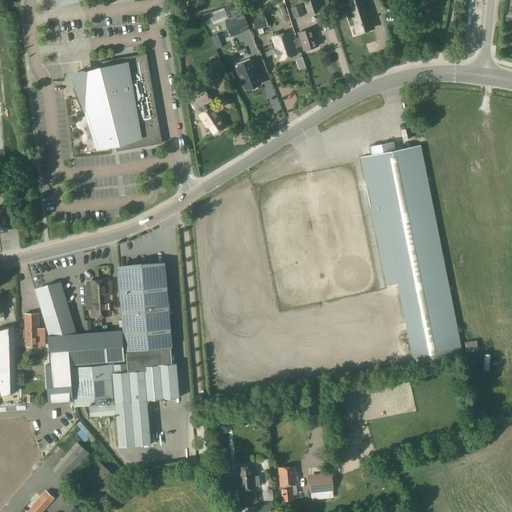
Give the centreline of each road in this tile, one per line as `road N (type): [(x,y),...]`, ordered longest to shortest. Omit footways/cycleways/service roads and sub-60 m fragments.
road 1 (unclassified): [(482,77),(407,76),(345,95),(193,195)]
road 2 (residential): [(28,20),(56,174),(176,161)]
road 3 (unclassified): [(193,195),(127,232),(0,263)]
road 4 (residential): [(176,161),(152,7)]
road 5 (residential): [(152,7),(28,20)]
